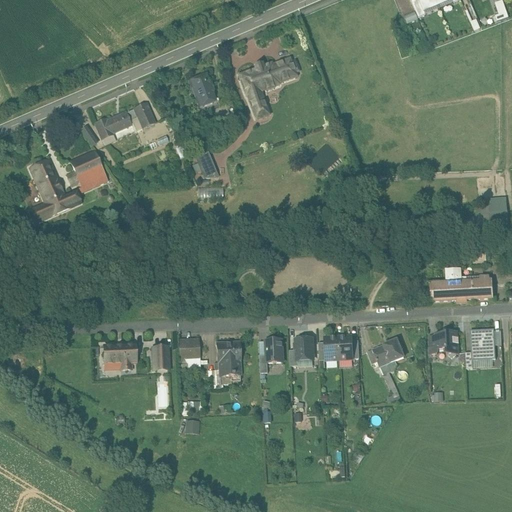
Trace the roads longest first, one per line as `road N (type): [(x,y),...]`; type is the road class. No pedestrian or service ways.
road 1 (unclassified): [(0,334),(511,310)]
road 2 (tertiary): [(0,132),(311,0)]
